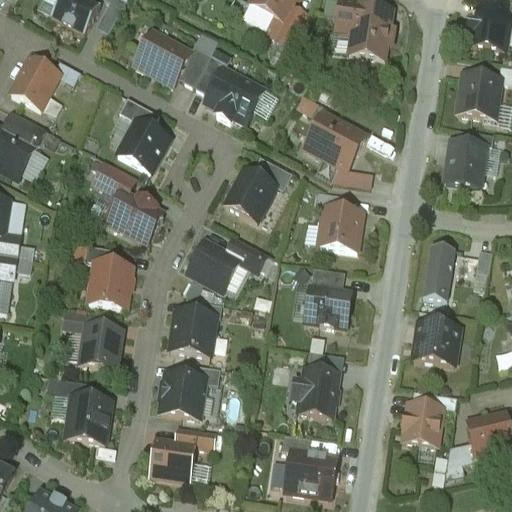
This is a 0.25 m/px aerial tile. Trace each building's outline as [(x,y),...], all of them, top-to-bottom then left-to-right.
[(102,14),(75,0),(65,0),(51,27),(85,45),(102,14)] [(297,0),(256,0),(251,10),(283,27),(291,12),(297,0)] [(126,10),(109,1),(105,8),(111,11),(107,18),(119,24),(126,10)] [(308,21),(291,12),(283,27),(281,32),(298,40),(308,21)] [(393,17),(357,12),(349,62),(385,67),(388,52),(392,53),(394,34),(390,33),(393,17)] [(511,17),(508,17),(475,12),(473,26),(470,26),(468,39),(471,40),(468,54),(506,59),(511,20),(511,17)] [(119,24),(107,18),(97,36),(109,42),(119,24)] [(281,32),(274,45),(290,54),(298,40),(281,32)] [(191,62),(153,41),(135,73),(175,94),(179,87),(192,62),(191,62)] [(192,62),(179,87),(195,96),(212,64),(195,55),(191,62),(192,62)] [(212,64),(195,96),(210,104),(224,78),(225,78),(228,73),(212,64)] [(55,80),(31,68),(12,103),(41,118),(58,86),(60,83),(55,80)] [(81,81),(60,70),(55,80),(60,83),(58,86),(74,95),(81,81)] [(225,78),(224,78),(210,104),(206,112),(220,119),(217,124),(231,131),(233,126),(247,133),(265,100),(225,78)] [(501,88),(464,82),(457,122),(495,128),(501,88)] [(160,124),(128,107),(120,122),(136,130),(152,138),(160,124)] [(511,130),(511,111),(504,110),(500,127),(511,130)] [(324,121),(305,156),(348,179),(367,144),(324,121)] [(46,139),(15,122),(5,140),(36,157),(46,139)] [(152,138),(136,130),(118,163),(152,181),(170,148),(152,138)] [(5,140),(0,136),(0,177),(20,188),(36,157),(5,140)] [(494,143),(459,138),(457,149),(486,154),(492,155),(494,143)] [(457,149),(452,149),(446,189),(479,194),(486,154),(457,149)] [(125,197),(109,189),(116,176),(105,171),(93,194),(119,208),(125,197)] [(292,184),(278,176),(271,188),(285,196),(292,184)] [(276,196),(245,179),(226,214),(258,230),(276,196)] [(138,208),(129,203),(130,200),(125,197),(119,208),(107,230),(148,252),(160,230),(164,228),(163,224),(164,222),(148,213),(149,211),(139,206),(138,208)] [(346,205),(320,201),(318,212),(344,216),(346,205)] [(10,209),(0,207),(0,244),(5,245),(5,244),(10,209)] [(363,220),(325,214),(322,230),(325,230),(321,254),(358,259),(363,220)] [(20,246),(5,244),(5,245),(2,265),(17,267),(19,254),(20,246)] [(268,264),(239,249),(231,265),(241,270),(240,271),(258,281),(268,264)] [(231,265),(206,251),(189,283),(224,302),(240,271),(241,270),(231,265)] [(35,256),(19,254),(17,267),(33,269),(35,256)] [(107,258),(88,255),(87,255),(79,254),(77,267),(85,269),(85,270),(95,272),(95,271),(105,273),(107,258)] [(456,258),(432,254),(423,307),(447,310),(456,258)] [(123,260),(107,258),(105,273),(121,275),(123,260)] [(492,260),(480,258),(477,280),(489,282),(492,260)] [(17,267),(2,265),(0,274),(0,285),(14,288),(15,279),(17,267)] [(33,269),(17,267),(15,279),(31,282),(33,269)] [(105,273),(95,271),(95,272),(89,312),(127,317),(133,277),(121,275),(105,273)] [(343,300),(346,281),(315,276),(312,296),(343,300)] [(343,300),(312,296),(306,330),(320,333),(320,334),(334,336),(334,335),(346,336),(351,302),(343,300)] [(223,314),(188,309),(186,321),(216,325),(217,325),(216,326),(221,327),(223,314)] [(186,321),(177,319),(170,358),(210,365),(216,326),(216,325),(186,321)] [(85,323),(68,320),(66,336),(82,339),(85,323)] [(104,326),(85,323),(82,339),(86,339),(86,335),(102,338),(104,326)] [(460,337),(419,331),(414,367),(454,373),(460,337)] [(102,338),(86,335),(86,339),(81,373),(117,378),(123,341),(102,338)] [(345,364),(311,359),(308,378),(339,383),(342,383),(345,364)] [(221,379),(197,375),(196,387),(206,388),(205,392),(219,394),(221,379)] [(308,378),(305,378),(304,390),(296,389),(293,407),(301,408),(299,421),(332,426),(339,383),(308,378)] [(196,387),(167,382),(161,422),(199,428),(205,392),(206,388),(196,387)] [(69,390),(55,387),(53,402),(67,404),(69,390)] [(88,392),(69,390),(67,404),(73,405),(86,407),(88,392)] [(457,406),(442,403),(440,415),(443,415),(443,417),(455,418),(457,406)] [(86,407),(73,405),(66,447),(106,453),(108,436),(106,436),(110,411),(86,407)] [(440,415),(409,410),(408,421),(406,421),(403,438),(405,439),(403,450),(437,455),(443,417),(443,415),(440,415)] [(511,447),(506,421),(468,430),(473,451),(476,463),(477,462),(511,454),(511,447)] [(215,442),(180,437),(177,452),(195,455),(195,456),(213,459),(215,442)] [(312,447),(285,443),(283,458),(293,459),(293,458),(309,461),(312,447)] [(177,452),(157,449),(152,486),(189,491),(195,456),(195,455),(177,452)] [(473,451),(450,456),(447,477),(479,470),(477,462),(476,463),(473,451)] [(309,461),(293,458),(293,459),(287,500),(330,506),(332,493),(334,493),(336,479),(334,478),(336,465),(309,461)] [(196,491),(211,492),(213,472),(198,471),(196,491)] [(0,507),(13,483),(0,475),(0,507)] [(54,508),(42,501),(35,511),(65,511),(66,511),(56,505),(54,508)]
